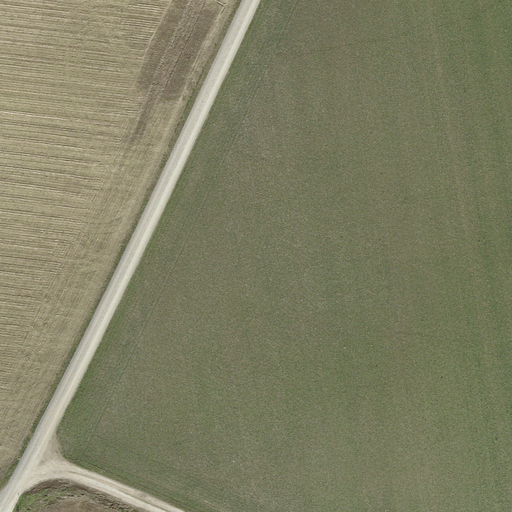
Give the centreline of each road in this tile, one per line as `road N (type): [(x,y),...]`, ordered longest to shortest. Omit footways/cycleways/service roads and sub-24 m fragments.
road 1 (track): [(6,511),(252,0)]
road 2 (track): [(31,462),(97,480),(165,511)]
